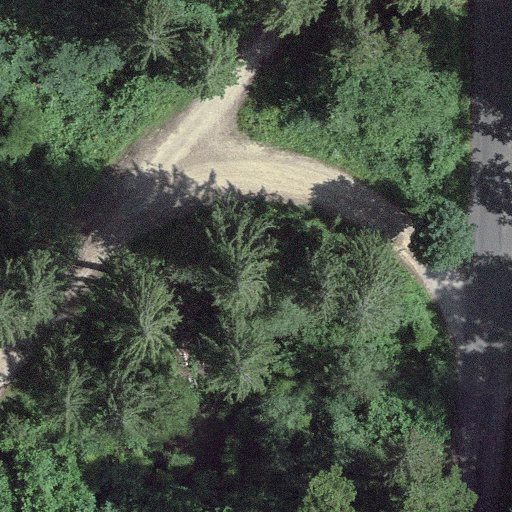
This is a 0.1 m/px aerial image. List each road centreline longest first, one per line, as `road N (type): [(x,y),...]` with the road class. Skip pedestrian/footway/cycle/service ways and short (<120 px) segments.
road 1 (unclassified): [(487,0),(481,511)]
road 2 (track): [(0,367),(300,0)]
road 3 (track): [(150,175),(247,175),(363,206),(485,310)]
